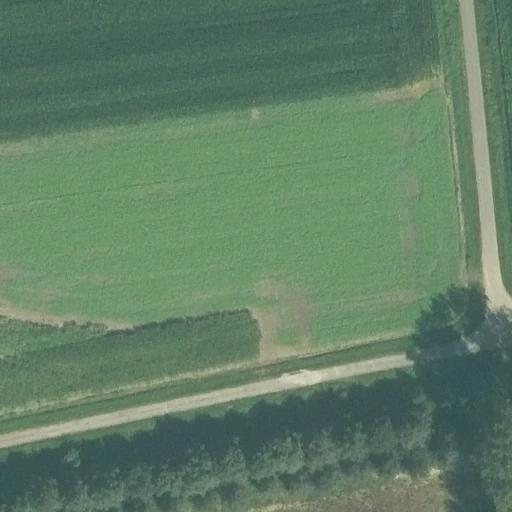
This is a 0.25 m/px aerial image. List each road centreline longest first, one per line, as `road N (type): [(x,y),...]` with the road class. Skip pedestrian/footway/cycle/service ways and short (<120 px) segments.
road 1 (track): [(506,327),(466,346),(0,444)]
road 2 (unclassified): [(506,327),(492,279),(465,0)]
